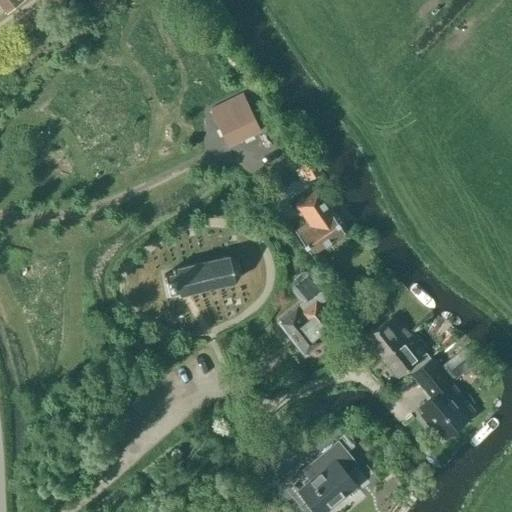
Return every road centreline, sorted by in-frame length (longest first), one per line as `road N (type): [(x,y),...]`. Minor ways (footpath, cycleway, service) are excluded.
road 1 (track): [(61,511),(220,386),(264,409),(354,367),(404,417)]
road 2 (track): [(0,215),(80,213),(219,156),(268,164)]
